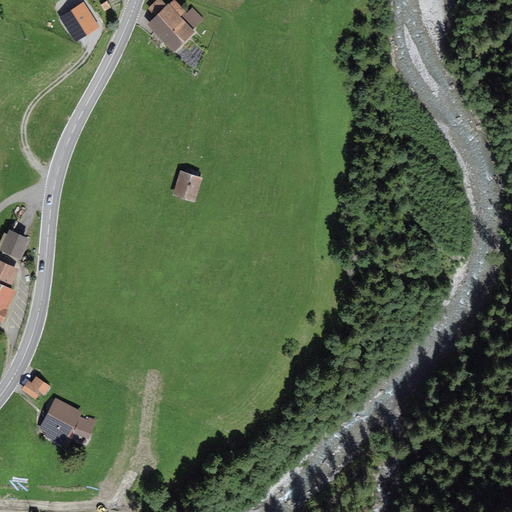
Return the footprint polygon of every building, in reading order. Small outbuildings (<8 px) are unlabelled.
[(196,27),(195,26),(201,20),(191,9),(185,15),(173,2),(167,7),(160,0),(157,0),(149,8),(157,16),(150,23),(174,48),(196,27)] [(93,23),(86,12),(68,23),(75,35),(93,23)] [(52,103),(48,109),(57,115),(61,109),(52,103)] [(200,177),(181,171),(174,193),(192,199),(200,177)] [(28,241),(11,233),(3,251),(20,259),(28,241)] [(0,323),(14,293),(9,291),(18,272),(0,263),(0,323)] [(36,379),(33,384),(29,382),(23,391),(37,400),(41,393),(45,396),(50,387),(36,379)] [(81,415),(56,401),(41,429),(66,443),(81,415)]
